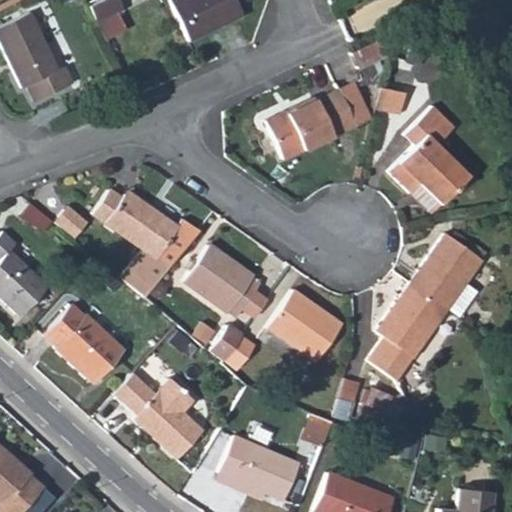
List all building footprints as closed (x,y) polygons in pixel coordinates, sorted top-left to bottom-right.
[(113,0),(93,0),(83,5),(92,22),(118,10),(113,0)] [(237,15),(230,0),(166,0),(185,40),(237,15)] [(55,69),(38,35),(26,11),(0,24),(0,48),(18,87),(22,86),(30,100),(68,82),(61,66),(55,69)] [(48,29),(38,35),(55,69),(61,66),(65,64),(48,29)] [(385,54),(390,32),(350,51),(347,52),(354,67),(385,54)] [(415,65),(422,52),(409,46),(403,60),(415,65)] [(349,80),(334,86),(352,125),(366,119),(349,80)] [(352,125),(334,86),(261,119),(278,158),(352,125)] [(377,88),(373,110),(396,115),(401,93),(377,88)] [(385,172),(405,191),(412,183),(434,203),(462,174),(431,144),(448,126),(426,106),(399,134),(410,145),(385,172)] [(412,183),(405,191),(426,211),(434,203),(412,183)] [(137,246),(113,275),(138,297),(195,230),(180,217),(172,227),(121,191),(116,198),(104,190),(88,211),(137,246)] [(61,227),(32,199),(24,209),(51,236),(61,227)] [(440,231),(405,280),(444,307),(461,283),(479,259),(440,231)] [(11,243),(0,232),(0,300),(14,313),(42,284),(5,250),(11,243)] [(177,279),(232,317),(244,300),(257,282),(204,245),(191,262),(187,260),(181,267),(184,270),(177,279)] [(444,307),(405,280),(370,328),(379,336),(363,358),(393,379),(444,307)] [(444,307),(455,315),(473,291),(461,283),(444,307)] [(310,360),(337,322),(288,288),(260,326),(310,360)] [(243,324),(255,308),(244,300),(232,317),(243,324)] [(77,315),(65,304),(38,333),(51,344),(48,347),(88,382),(118,349),(80,313),(77,315)] [(202,347),(218,359),(235,334),(220,323),(202,347)] [(218,359),(231,368),(249,344),(235,334),(218,359)] [(125,372),(107,392),(131,414),(127,418),(172,458),(198,429),(180,413),(190,401),(164,378),(150,393),(125,372)] [(336,400),(351,404),(356,385),(341,381),(336,400)] [(396,404),(392,403),(393,400),(368,389),(367,393),(364,391),(358,405),(361,406),(358,413),(384,423),(384,421),(388,423),(396,404)] [(305,439),(317,444),(326,418),(310,412),(308,418),(313,420),(305,439)] [(313,420),(308,418),(300,437),(305,439),(313,420)] [(229,433),(212,471),(209,479),(252,497),(255,490),(279,499),(285,485),(291,469),(294,461),(229,433)] [(0,511),(15,511),(38,485),(22,472),(26,468),(0,446),(0,511)] [(299,472),(291,469),(285,485),(293,488),(299,472)] [(382,511),(389,497),(323,472),(308,511),(310,511),(382,511)] [(482,511),(485,490),(453,488),(452,507),(434,506),(432,511),(482,511)]
